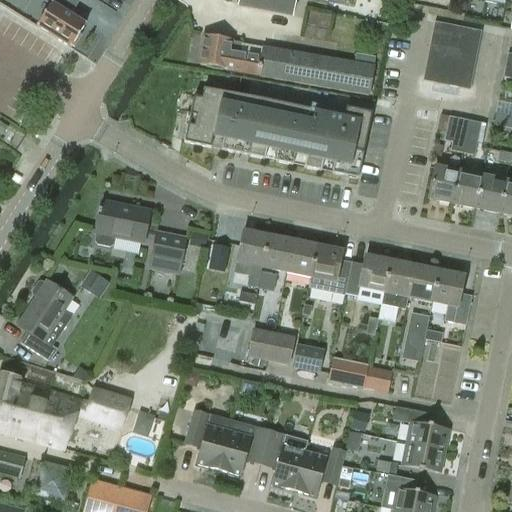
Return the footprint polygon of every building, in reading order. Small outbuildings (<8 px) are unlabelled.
[(70,16),(76,5),(68,0),(41,0),(50,6),(36,28),(70,49),(72,47),(74,49),(81,37),(79,35),(85,26),(70,16)] [(239,0),(238,6),(291,18),(295,0),(315,0),(334,4),(334,0),(239,0)] [(433,23),(431,35),(454,39),(457,28),(433,23)] [(457,28),(454,39),(478,44),(480,32),(457,28)] [(429,47),(452,51),(454,39),(431,35),(429,47)] [(199,65),(211,67),(211,69),(221,71),(222,69),(225,69),(225,71),(259,77),(259,78),(368,97),(373,67),(263,48),(261,59),(239,55),(241,45),(231,43),(203,38),(199,65)] [(478,44),(454,39),(452,51),(476,56),(478,44)] [(450,63),(452,51),(429,47),(427,58),(450,63)] [(474,67),(476,56),(452,51),(450,63),(474,67)] [(422,82),(445,87),(450,63),(427,58),(422,82)] [(474,67),(450,63),(445,87),(469,91),(474,67)] [(511,80),(511,68),(505,67),(502,78),(511,80)] [(357,181),(371,114),(346,109),(342,125),(245,105),(246,98),(203,91),(201,100),(193,99),(189,117),(195,118),(193,127),(187,126),(184,144),(264,161),(266,151),(277,153),(275,164),(292,167),(295,157),(306,159),(303,170),(320,173),(323,163),(334,165),(331,176),(357,181)] [(511,117),(511,118),(496,114),(493,127),(511,130),(511,117)] [(447,119),(440,117),(437,131),(445,133),(447,119)] [(450,153),(461,155),(468,123),(449,119),(444,142),(452,144),(450,153)] [(481,125),(468,123),(461,155),(474,157),(481,125)] [(511,155),(499,152),(497,161),(509,164),(511,155)] [(450,205),(457,173),(434,168),(427,200),(450,205)] [(481,178),(457,173),(450,205),(474,210),(481,178)] [(505,183),(481,178),(474,210),(498,215),(505,183)] [(511,184),(505,183),(498,215),(511,218),(511,184)] [(144,246),(150,214),(103,204),(97,236),(95,236),(94,242),(96,246),(109,249),(114,246),(115,240),(144,246)] [(189,245),(205,249),(207,236),(192,233),(189,245)] [(261,270),(268,239),(268,238),(243,233),(236,264),(261,270)] [(152,262),(181,268),(187,241),(157,235),(152,262)] [(293,243),(268,238),(268,239),(261,270),(286,275),(291,249),(293,243)] [(310,280),(317,249),(293,243),(291,249),(286,275),(310,280)] [(345,298),(345,295),(352,265),(340,262),(342,254),(317,249),(310,280),(308,290),(345,298)] [(383,295),(390,263),(365,257),(363,267),(352,265),(345,295),(357,298),(359,290),(383,295)] [(414,268),(390,263),(383,295),(381,306),(405,311),(407,300),(414,268)] [(431,305),(438,273),(414,268),(407,300),(431,305)] [(90,272),(81,286),(99,297),(107,284),(90,272)] [(463,278),(438,273),(431,305),(447,308),(444,323),(466,328),(472,298),(460,296),(463,278)] [(43,285),(41,284),(38,284),(32,293),(33,296),(35,298),(17,326),(27,333),(20,345),(49,364),(57,351),(52,348),(72,317),(63,312),(71,300),(61,293),(62,292),(57,289),(56,290),(45,283),(43,285)] [(237,303),(254,306),(256,297),(239,293),(237,303)] [(208,294),(206,307),(216,309),(218,296),(208,294)] [(194,307),(192,316),(198,318),(200,308),(194,307)] [(310,318),(312,308),(305,307),(303,316),(310,318)] [(410,317),(404,349),(421,352),(423,342),(425,333),(427,320),(410,317)] [(375,331),(377,322),(370,320),(368,330),(375,331)] [(264,362),(268,362),(273,335),(253,331),(248,358),(254,359),(264,362)] [(441,336),(425,333),(423,342),(439,345),(441,336)] [(287,366),(293,339),(273,335),(268,362),(287,366)] [(292,367),(319,373),(323,353),(295,348),(292,367)] [(254,359),(252,367),(262,369),(264,362),(254,359)] [(367,367),(332,359),(326,386),(345,390),(345,388),(362,391),(367,367)] [(387,390),(391,375),(369,370),(365,386),(387,390)] [(0,433),(30,442),(46,391),(35,388),(19,383),(20,379),(1,373),(0,375),(0,433)] [(255,394),(257,386),(243,382),(239,395),(250,398),(255,394)] [(89,405),(46,391),(30,442),(63,451),(74,416),(120,431),(129,403),(93,391),(89,405)] [(279,402),(288,404),(290,394),(281,393),(279,402)] [(410,425),(405,446),(444,453),(449,431),(431,428),(431,427),(427,426),(429,416),(395,409),(393,421),(410,425)] [(148,436),(155,417),(139,412),(132,431),(148,436)] [(218,472),(231,423),(193,412),(184,446),(201,450),(196,466),(218,472)] [(350,430),(364,434),(369,417),(355,413),(350,430)] [(260,467),(269,433),(231,423),(218,472),(239,478),(244,462),(260,467)] [(347,449),(358,451),(362,434),(351,432),(347,449)] [(293,492),(303,454),(307,443),(269,433),(260,467),(276,471),(272,486),(293,492)] [(440,475),(444,453),(405,446),(401,468),(440,475)] [(344,454),(331,450),(328,461),(303,454),(293,492),(315,498),(319,483),(335,487),(344,454)] [(0,472),(19,478),(24,460),(0,453),(0,472)] [(378,463),(376,472),(388,474),(389,465),(378,463)] [(72,469),(40,464),(36,496),(68,501),(72,469)] [(388,474),(387,477),(395,479),(397,467),(389,465),(388,474)] [(341,469),(337,489),(348,491),(352,471),(341,469)] [(387,477),(381,509),(392,511),(391,511),(432,511),(435,498),(405,492),(408,481),(395,479),(387,477)] [(84,511),(115,511),(121,489),(92,481),(84,511)] [(146,511),(150,497),(121,489),(115,511),(146,511)]
